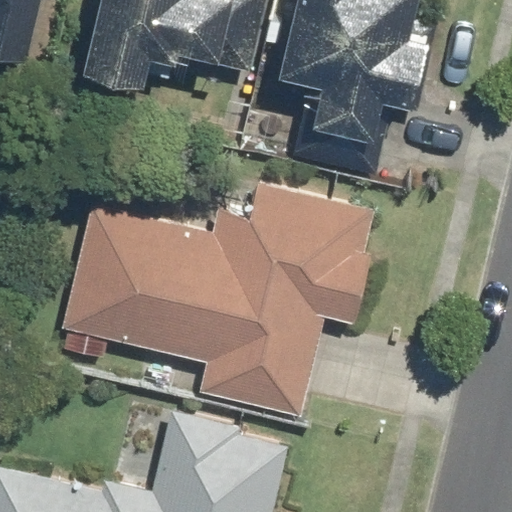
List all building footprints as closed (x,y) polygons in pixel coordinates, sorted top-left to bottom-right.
[(0,0),(0,42),(19,47),(30,0),(0,0)] [(85,0),(72,59),(172,82),(180,43),(247,58),(259,0),(85,0)] [(280,0),(266,65),(303,74),(287,144),(378,164),(394,94),(408,97),(425,24),(402,19),(406,0),(280,0)] [(348,317),(375,200),(250,171),(243,204),(215,198),(209,222),(85,193),(50,343),(100,354),(105,334),(200,356),(193,386),(296,409),(319,311),(348,317)] [(0,458),(0,511),(276,511),(265,509),(283,434),(240,424),(242,418),(166,400),(147,480),(99,468),(95,482),(0,458)]
